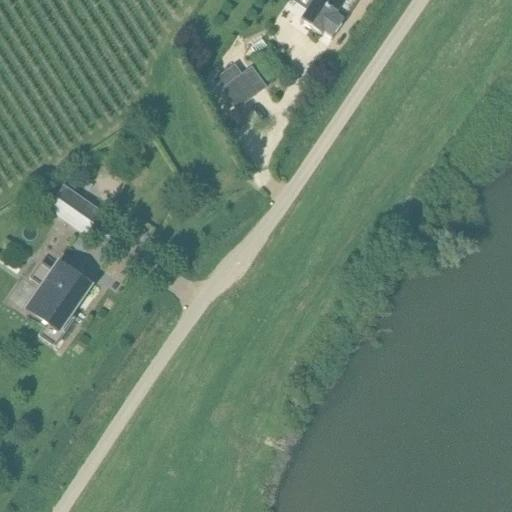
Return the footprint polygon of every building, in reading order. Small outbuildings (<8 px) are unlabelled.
[(315,0),(307,13),(300,23),(321,37),(323,35),(331,40),(344,21),(358,0),(315,0)] [(181,49),(196,59),(204,48),(203,48),(189,38),(181,49)] [(261,40),(250,48),(255,56),(266,48),(261,40)] [(260,75),(265,83),(273,77),(268,69),(260,75)] [(237,73),(218,83),(236,114),(266,95),(253,75),(242,81),(237,73)] [(64,190),(49,211),(84,236),(99,215),(64,190)] [(52,273),(48,270),(37,286),(41,289),(25,312),(29,314),(26,318),(60,341),(74,321),(70,318),(90,288),(58,265),(52,273)]
